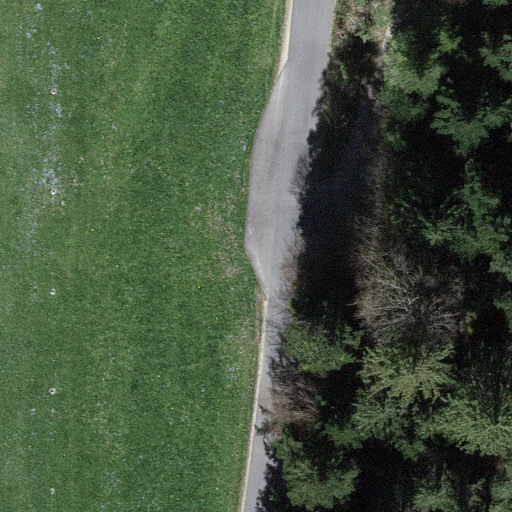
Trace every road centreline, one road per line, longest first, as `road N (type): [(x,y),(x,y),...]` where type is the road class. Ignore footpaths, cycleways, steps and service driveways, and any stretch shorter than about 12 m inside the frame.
road 1 (unclassified): [(261,511),(313,0)]
road 2 (track): [(422,0),(382,84),(341,208),(291,250)]
